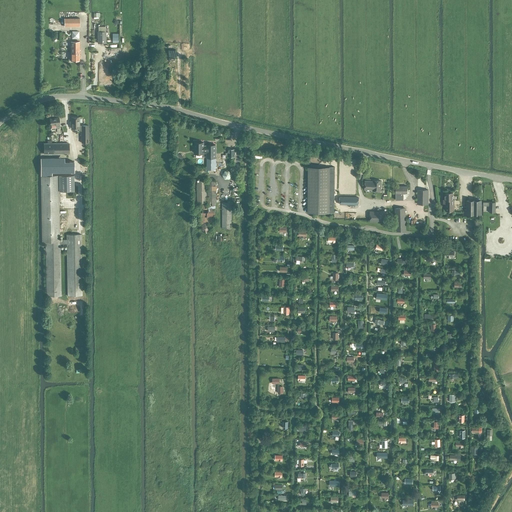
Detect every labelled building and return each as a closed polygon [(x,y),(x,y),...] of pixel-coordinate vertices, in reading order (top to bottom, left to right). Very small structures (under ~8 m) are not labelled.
[(65,27),(79,27),(79,18),(65,18),(65,27)] [(98,32),(98,43),(106,43),(106,32),(105,32),(105,26),(98,26),(98,32)] [(71,60),(80,60),(80,42),(71,42),(71,60)] [(57,128),(60,127),(59,117),(50,118),(51,125),(56,125),(57,128)] [(82,143),(89,143),(89,125),(79,126),(79,117),(71,117),(71,128),(79,128),(79,131),(82,131),(82,143)] [(207,152),(207,158),(216,158),(216,145),(207,145),(207,146),(204,146),(204,142),(195,142),(195,153),(204,153),(204,152),(207,152)] [(44,154),(69,153),(69,143),(44,144),(44,154)] [(226,157),(228,157),(235,157),(235,149),(228,149),(228,153),(226,153),(226,157)] [(48,158),(41,158),(41,176),(42,176),(52,176),(52,172),(74,172),(74,162),(48,162),(48,158)] [(207,169),(216,169),(216,158),(207,158),(207,169)] [(334,213),(335,167),(329,167),(308,167),(308,212),(328,213),(334,213)] [(229,171),(225,171),(223,175),(225,179),(230,179),(232,175),(229,171)] [(59,191),(74,191),(74,175),(59,176),(59,191)] [(59,241),(58,176),(52,176),(42,176),(43,242),(46,242),(47,296),(61,296),(60,244),(67,244),(68,296),(82,295),(81,234),(67,235),(67,240),(63,240),(63,242),(60,242),(60,241),(59,241)] [(381,191),(381,181),(373,180),(373,181),(365,181),(365,189),(373,189),(373,190),(381,191)] [(197,181),(197,203),(207,203),(207,181),(197,181)] [(403,193),(407,193),(407,186),(396,186),(396,193),(396,200),(403,200),(403,193)] [(428,190),(426,190),(418,190),(418,204),(428,204),(428,190)] [(443,200),(443,203),(445,203),(446,203),(445,210),(454,211),(454,210),(452,210),(452,200),(453,200),(453,193),(445,193),(445,199),(446,199),(446,200),(445,200),(443,200)] [(465,214),(481,214),(481,200),(467,200),(467,209),(465,209),(465,214)] [(483,206),(490,206),(489,212),(495,212),(496,202),(483,202),(483,206)] [(231,227),(231,203),(223,203),(222,227),(231,227)] [(208,204),(201,204),(201,217),(215,217),(216,205),(208,204)] [(396,231),(400,231),(406,230),(405,208),(395,208),(396,231)] [(370,221),(386,221),(386,211),(370,211),(370,221)] [(210,225),(206,223),(202,225),(202,230),(206,232),(210,230),(210,225)]
